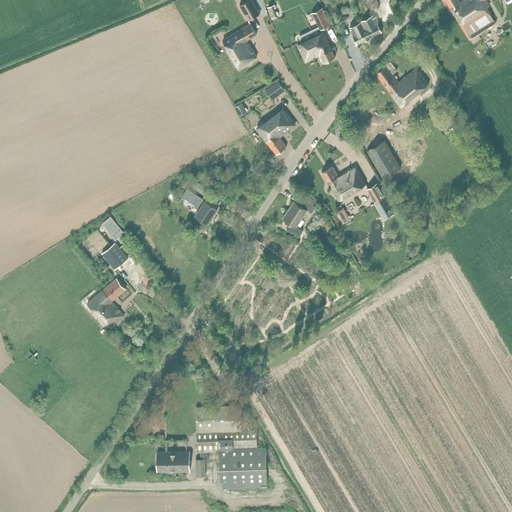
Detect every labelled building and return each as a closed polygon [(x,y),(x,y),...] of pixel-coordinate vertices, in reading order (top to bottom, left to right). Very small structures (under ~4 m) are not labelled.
[(249,20),(260,14),(251,0),(248,0),(240,5),(249,20)] [(366,0),(371,10),(377,7),(374,0),(366,0)] [(485,0),(464,0),(461,2),(459,0),(444,0),(469,40),(496,23),(486,7),(489,6),(485,0)] [(322,8),(312,13),(320,29),(330,24),(322,8)] [(382,32),(377,23),(378,23),(376,18),(374,19),(372,16),(361,22),(369,38),(382,32)] [(357,44),(369,38),(361,22),(349,27),(357,44)] [(223,39),(239,67),(257,57),(246,40),(257,34),(250,23),(223,39)] [(306,61),(313,57),(313,58),(315,58),(315,56),(320,53),(325,62),(335,57),(323,32),(298,45),(306,61)] [(400,107),(429,83),(417,68),(399,83),(392,74),(397,71),(391,62),(386,66),(376,74),(400,107)] [(278,80),(270,86),(276,95),(285,89),(278,80)] [(234,107),(240,116),(247,112),(242,103),(234,107)] [(279,137),(295,125),(283,109),(257,129),(276,154),(287,146),(279,137)] [(240,117),(248,131),(259,125),(251,111),(240,117)] [(366,151),(383,179),(401,168),(385,140),(366,151)] [(347,170),(348,171),(338,176),(332,166),(322,172),(338,200),(365,183),(355,166),(350,169),(350,168),(347,170)] [(192,189),(205,196),(209,188),(197,181),(192,189)] [(377,182),(367,188),(383,216),(393,210),(377,182)] [(315,206),(313,205),(315,200),(307,194),(304,199),(300,205),(294,202),(284,218),(290,223),(286,229),(299,238),(303,231),(296,226),(306,209),(311,213),(315,206)] [(208,223),(218,208),(206,200),(205,200),(199,196),(195,203),(201,207),(196,215),(208,223)] [(111,216),(103,223),(116,239),(124,232),(111,216)] [(116,242),(102,253),(115,269),(128,258),(116,242)] [(111,328),(125,316),(112,302),(125,291),(115,280),(88,304),(111,328)] [(250,421),(242,422),(242,405),(197,407),(197,452),(219,451),(220,489),(267,486),(267,446),(258,446),(257,429),(250,429),(250,421)] [(157,472),(190,471),(190,451),(157,452),(157,472)] [(196,476),(205,476),(205,459),(196,460),(196,476)]
